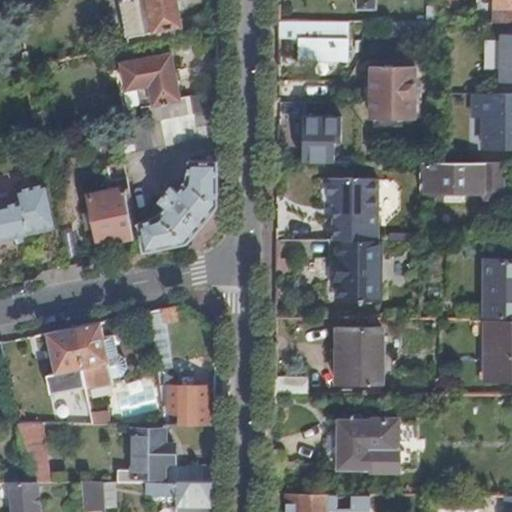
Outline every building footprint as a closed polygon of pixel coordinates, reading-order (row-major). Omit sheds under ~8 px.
[(220,29),(220,14),(182,21),(177,0),(129,0),(121,2),(130,47),(220,29)] [(356,0),(357,10),(378,10),(377,0),(356,0)] [(511,0),(495,0),(496,23),(511,23),(511,0)] [(280,22),(279,40),(300,40),(299,64),(350,64),(350,22),(280,22)] [(432,35),(432,23),(392,23),(392,35),(432,35)] [(511,35),(501,35),(500,83),(511,82),(511,35)] [(219,108),(219,92),(182,99),(172,54),(155,57),(154,51),(122,58),(128,90),(141,88),(148,123),(219,108)] [(416,69),(372,68),(372,117),(416,118),(416,69)] [(511,94),(476,94),(475,94),(475,118),(485,118),(485,151),(511,150),(511,94)] [(148,123),(119,129),(124,155),(197,139),(196,130),(219,125),(219,108),(148,123)] [(343,142),(343,117),(304,117),(303,163),(336,163),(337,142),(343,142)] [(139,224),(145,253),(189,243),(218,208),(219,162),(190,162),(189,181),(180,191),(173,186),(162,200),(168,206),(159,217),(139,224)] [(126,190),(131,189),(126,164),(106,169),(111,193),(91,198),(101,245),(135,237),(126,190)] [(445,164),(425,164),(425,192),(482,192),(487,199),(498,199),(502,193),(503,164),(445,164)] [(337,242),(377,242),(378,180),(328,180),(329,199),(338,209),(337,220),(334,223),(334,242),(337,242)] [(0,242),(57,230),(48,185),(18,191),(20,203),(0,207),(0,242)] [(376,302),(377,242),(337,242),(337,260),(330,260),(329,284),(336,285),(336,301),(376,302)] [(487,320),(511,319),(511,261),(485,262),(485,320),(487,320)] [(182,319),(179,306),(163,310),(166,323),(182,319)] [(151,312),(153,327),(159,325),(161,323),(159,310),(151,312)] [(511,382),(511,319),(487,320),(487,383),(511,382)] [(105,336),(102,322),(75,328),(87,388),(115,383),(114,377),(105,336)] [(69,391),(87,388),(75,328),(48,334),(56,374),(65,373),(69,391)] [(382,328),(339,328),(338,383),(382,384),(382,328)] [(115,334),(105,336),(114,377),(123,375),(128,367),(127,358),(119,353),(115,334)] [(276,394),(309,394),(309,377),(276,378),(276,394)] [(182,424),(217,425),(217,412),(209,412),(210,386),(170,386),(170,413),(181,413),(182,424)] [(93,412),(95,424),(111,424),(111,412),(93,412)] [(400,420),(338,419),(338,470),(371,470),(371,473),(402,474),(402,449),(400,449),(400,420)] [(39,482),(55,482),(43,424),(20,424),(32,482),(39,482)] [(119,483),(139,483),(156,483),(157,476),(163,476),(165,476),(166,462),(176,462),(176,445),(166,445),(166,431),(137,431),(136,470),(119,470),(119,483)] [(191,483),(216,483),(217,460),(192,459),(191,483)] [(275,495),(288,494),(315,495),(315,466),(275,466),(275,495)] [(0,509),(12,507),(9,482),(0,483),(0,509)] [(41,511),(39,482),(32,482),(9,482),(12,507),(11,511),(41,511)] [(90,510),(107,509),(106,504),(104,482),(88,482),(90,510)] [(104,482),(106,504),(117,502),(115,482),(104,482)] [(321,495),(332,495),(332,482),(321,482),(321,495)] [(215,511),(216,511),(216,483),(191,483),(163,483),(156,483),(139,483),(139,494),(145,494),(145,496),(170,497),(170,501),(178,502),(178,511),(215,511)] [(367,511),(371,509),(371,495),(332,495),(321,495),(315,495),(288,494),(288,511),(367,511)]
